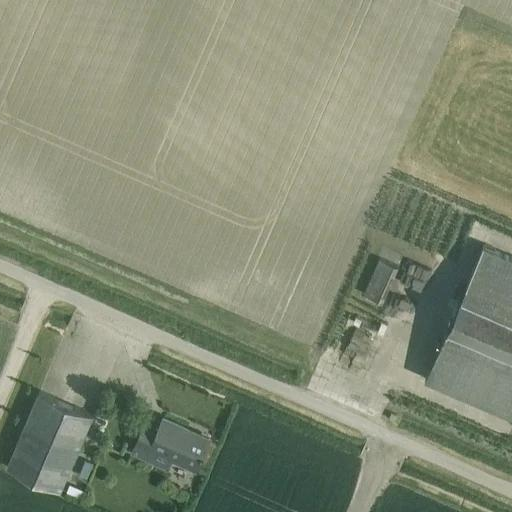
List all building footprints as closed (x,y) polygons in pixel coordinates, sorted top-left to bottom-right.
[(511,415),(511,255),(485,244),(443,340),(435,337),(424,361),(432,365),(426,378),(511,415)] [(399,266),(380,257),(364,293),(383,301),(399,266)] [(63,489),(86,432),(94,414),(40,391),(32,409),(9,466),(63,489)] [(173,459),(177,461),(197,470),(211,438),(163,418),(159,430),(145,424),(134,452),(169,468),(173,459)] [(85,459),(79,474),(87,478),(93,463),(85,459)] [(70,488),(63,504),(79,511),(86,494),(70,488)]
